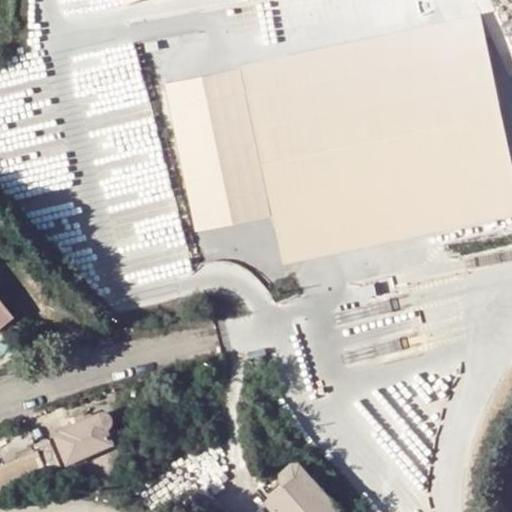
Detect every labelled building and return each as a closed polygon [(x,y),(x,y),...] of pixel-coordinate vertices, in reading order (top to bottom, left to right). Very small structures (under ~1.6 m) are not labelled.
[(493,65),(503,60),(475,0),(463,0),(471,18),(493,65)] [(511,12),(506,0),(475,0),(503,60),(493,65),(500,82),(511,76),(511,12)] [(274,269),(511,218),(511,208),(471,18),(158,85),(189,231),(262,215),(274,269)] [(0,305),(0,324),(10,317),(0,305)] [(55,435),(68,462),(113,442),(108,429),(109,427),(111,425),(112,422),(111,419),(110,417),(109,414),(106,413),(104,412),(62,430),(63,431),(55,435)] [(51,439),(38,445),(49,471),(62,465),(51,439)] [(283,470),(281,481),(284,484),(265,501),(273,511),(345,511),(302,462),(292,462),(283,470)]
